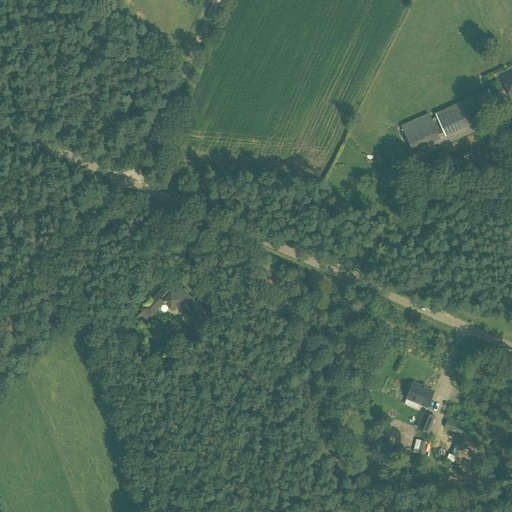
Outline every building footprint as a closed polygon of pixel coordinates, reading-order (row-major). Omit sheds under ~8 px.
[(511,73),(502,77),(511,98),(511,97),(511,73)] [(445,136),(482,119),(479,113),(496,105),(488,89),(435,113),(439,122),(433,125),(429,114),(402,126),(413,150),(440,138),(439,136),(444,133),(445,136)] [(463,155),(466,161),(473,158),(470,152),(463,155)] [(417,198),(435,197),(434,184),(416,185),(417,198)] [(200,324),(210,313),(200,305),(171,279),(144,309),(151,316),(165,301),(172,307),(179,300),(193,313),(190,316),(200,324)] [(153,328),(173,310),(166,302),(146,321),(153,328)] [(427,407),(434,391),(413,382),(407,398),(427,407)] [(429,434),(436,417),(424,412),(417,429),(429,434)] [(465,437),(470,426),(449,417),(444,428),(465,437)] [(423,454),(425,447),(426,442),(416,439),(413,452),(423,454)] [(449,454),(447,459),(454,462),(456,457),(449,454)]
